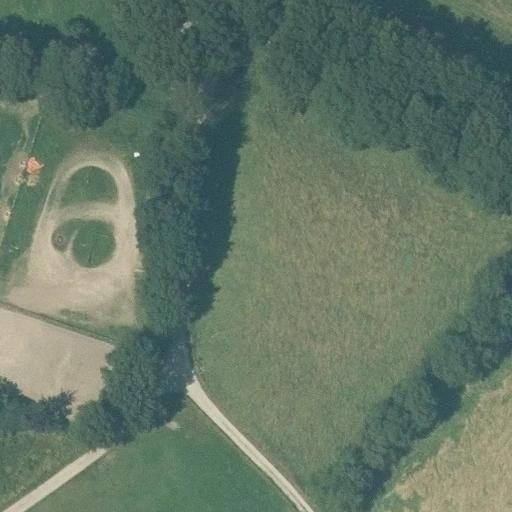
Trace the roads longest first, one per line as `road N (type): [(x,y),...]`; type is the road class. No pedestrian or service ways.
road 1 (track): [(306,511),(184,382),(177,349),(199,85),(177,0)]
road 2 (unclassified): [(202,0),(263,42),(511,156)]
road 3 (unknown): [(187,60),(137,70),(0,39)]
